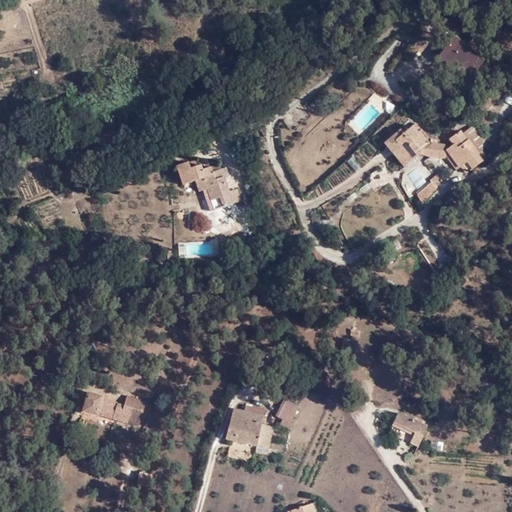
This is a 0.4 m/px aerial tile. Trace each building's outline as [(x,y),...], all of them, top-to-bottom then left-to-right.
[(439,56),(470,79),(485,58),(455,36),(439,56)] [(285,119),(293,130),(312,118),(305,106),(285,119)] [(415,126),(405,133),(396,140),(401,147),(397,149),(409,164),(421,154),(448,158),(452,156),(458,166),(459,167),(460,166),(467,161),(473,168),(485,160),(472,145),(462,133),(460,130),(450,138),(453,143),(450,146),(431,142),(420,129),(419,131),(415,126)] [(471,127),(462,133),(472,145),(480,139),(471,127)] [(396,140),(405,133),(401,129),(385,141),(404,167),(409,164),(397,149),(401,147),(396,140)] [(452,156),(448,158),(456,170),(459,167),(458,166),(452,156)] [(460,166),(459,167),(466,173),(473,168),(467,161),(460,166)] [(198,192),(201,192),(207,190),(213,209),(232,204),(228,193),(224,178),(221,169),(219,165),(202,170),(200,165),(190,169),(189,163),(176,167),(182,185),(194,181),(198,192)] [(227,168),(221,169),(224,178),(230,176),(227,168)] [(429,185),(419,191),(416,195),(423,201),(442,181),(437,174),(429,180),(431,183),(429,185)] [(228,193),(232,204),(241,201),(237,189),(228,193)] [(207,190),(201,192),(208,211),(213,209),(207,190)] [(341,358),(355,360),(357,350),(342,348),(341,358)] [(124,422),(138,427),(144,402),(126,397),(124,406),(103,400),(103,398),(88,394),(83,411),(98,416),(98,415),(113,419),(115,414),(124,417),(124,422)] [(349,403),(354,412),(365,407),(360,398),(349,403)] [(288,427),(298,406),(283,399),(275,415),(282,420),(280,423),(288,427)] [(225,438),(268,447),(273,427),(261,424),(264,409),(245,405),(243,412),(232,409),(225,438)] [(397,413),(392,423),(414,433),(412,436),(409,443),(417,447),(426,427),(397,413)] [(414,433),(392,423),(391,426),(412,436),(414,433)] [(270,470),(275,472),(279,463),(273,460),(270,470)]
